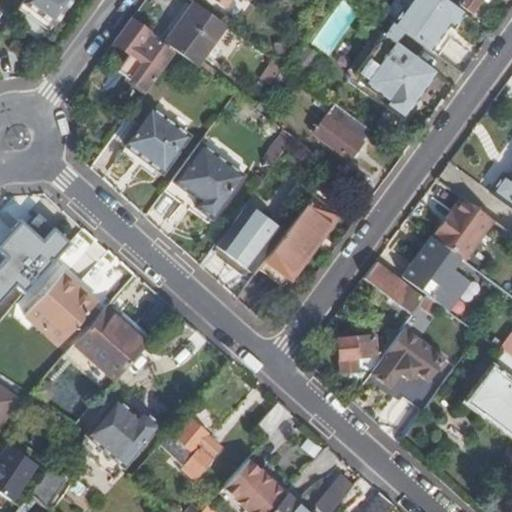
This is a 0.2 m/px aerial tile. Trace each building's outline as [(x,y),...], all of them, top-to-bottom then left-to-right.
[(22,0),(19,6),(51,28),(71,0),(22,0)] [(442,0),(409,0),(392,24),(429,51),(447,27),(451,30),(463,15),(442,0)] [(460,0),(458,3),(471,12),(480,0),(460,0)] [(194,4),(166,45),(174,51),(196,67),(224,26),(194,4)] [(390,23),(380,14),(371,26),(382,34),(390,23)] [(118,73),(145,92),(174,51),(166,45),(132,20),(113,44),(129,55),(118,73)] [(381,35),(348,81),(385,109),(387,106),(400,116),(432,73),(381,35)] [(283,69),(272,83),(284,92),(295,78),(283,69)] [(366,130),(335,107),(315,135),(349,158),(359,145),(356,143),(366,130)] [(150,110),(123,147),(160,174),(187,137),(150,110)] [(198,145),(172,181),(197,200),(192,206),(210,219),(242,177),(198,145)] [(511,174),(510,178),(504,174),(490,194),(511,210),(511,174)] [(310,198),(267,259),(293,278),(337,217),(310,198)] [(459,199),(430,238),(457,258),(463,263),(493,223),(459,199)] [(236,216),(214,245),(250,270),(271,242),(267,240),(273,231),(248,213),(242,221),(236,216)] [(0,287),(14,268),(11,265),(18,256),(23,246),(9,235),(0,246),(0,287)] [(414,287),(413,288),(426,297),(447,313),(469,283),(449,268),(453,263),(457,258),(430,238),(422,249),(401,278),(414,287)] [(375,264),(364,278),(410,313),(421,298),(375,264)] [(62,275),(26,317),(58,345),(95,303),(62,275)] [(99,313),(63,354),(105,391),(144,346),(115,321),(112,324),(99,313)] [(422,414),(455,368),(445,361),(402,329),(369,373),(389,388),(422,414)] [(339,373),(359,387),(368,374),(368,359),(374,358),(372,337),(337,341),(339,373)] [(511,360),(501,352),(464,401),(511,439),(511,360)] [(0,389),(0,423),(15,400),(0,389)] [(86,435),(124,469),(158,430),(158,424),(146,414),(141,413),(136,418),(116,400),(86,435)] [(288,413),(278,404),(260,424),(270,433),(288,413)] [(219,447),(182,416),(157,445),(195,477),(219,447)] [(8,446),(0,459),(19,472),(28,459),(8,446)] [(0,459),(0,458),(0,494),(9,501),(25,475),(19,472),(0,459)] [(246,511),(267,511),(283,494),(246,461),(222,488),(246,511)] [(63,481),(46,469),(29,495),(44,509),(63,481)] [(316,506),(322,511),(332,511),(352,488),(341,478),(316,506)] [(302,511),(283,494),(267,511),(302,511)] [(390,511),(394,507),(379,494),(364,511),(390,511)]
